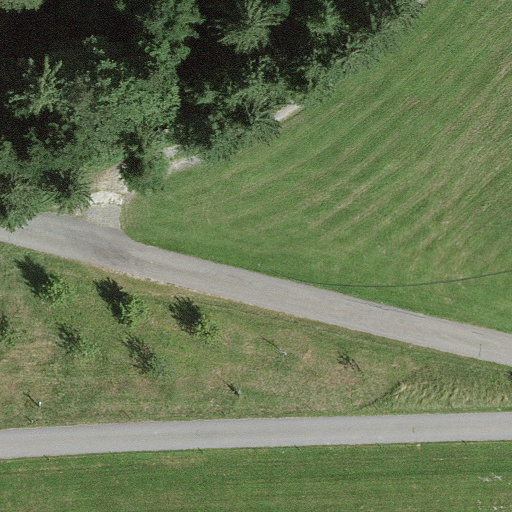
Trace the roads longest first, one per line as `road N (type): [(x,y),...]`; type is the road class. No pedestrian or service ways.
road 1 (track): [(0,232),(511,354)]
road 2 (track): [(0,442),(511,420)]
